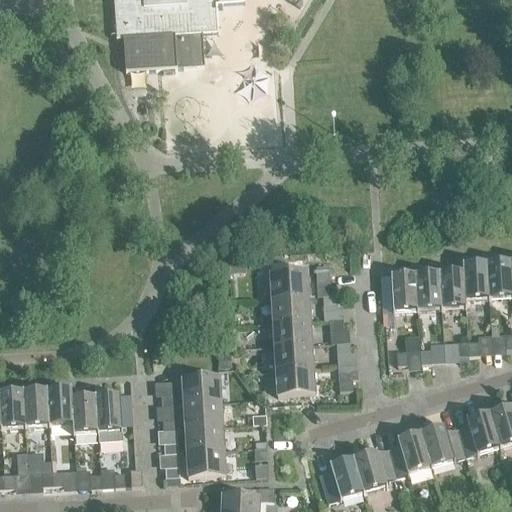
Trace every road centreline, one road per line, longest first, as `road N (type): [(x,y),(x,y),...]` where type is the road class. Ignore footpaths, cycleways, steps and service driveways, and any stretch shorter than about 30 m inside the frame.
road 1 (residential): [(382,417),(364,252)]
road 2 (residential): [(382,417),(511,378)]
road 3 (residential): [(186,511),(186,501),(76,508)]
